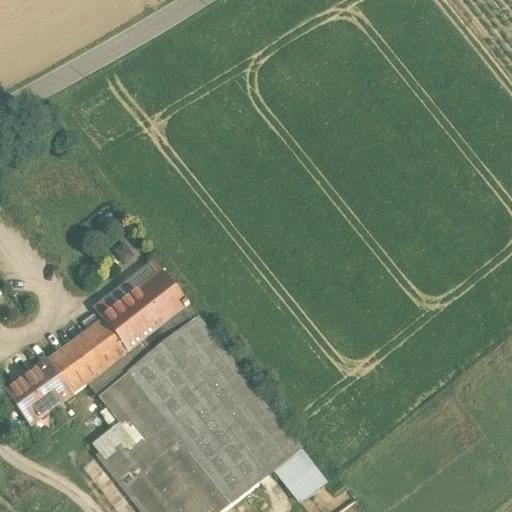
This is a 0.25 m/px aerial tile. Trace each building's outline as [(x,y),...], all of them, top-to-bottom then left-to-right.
[(162,278),(140,295),(153,312),(175,295),(162,278)] [(175,295),(153,312),(140,295),(115,314),(130,335),(133,333),(141,345),(138,347),(147,361),(197,323),(175,295)] [(129,354),(87,386),(98,400),(128,376),(147,361),(138,347),(141,345),(133,333),(130,335),(115,314),(105,322),(129,354)] [(105,322),(47,365),(63,386),(58,389),(67,400),(87,386),(129,354),(105,322)] [(300,454),(197,323),(147,361),(128,376),(232,508),(300,454)] [(47,365),(24,382),(49,414),(67,400),(58,389),(63,386),(47,365)] [(226,511),(232,508),(128,376),(98,400),(119,426),(147,461),(186,511),(226,511)] [(49,414),(24,382),(6,394),(12,403),(13,404),(31,427),(49,414)] [(31,427),(13,404),(4,411),(22,434),(31,427)] [(119,426),(92,447),(143,511),(166,511),(134,471),(147,461),(119,426)] [(186,511),(147,461),(134,471),(166,511),(186,511)]
